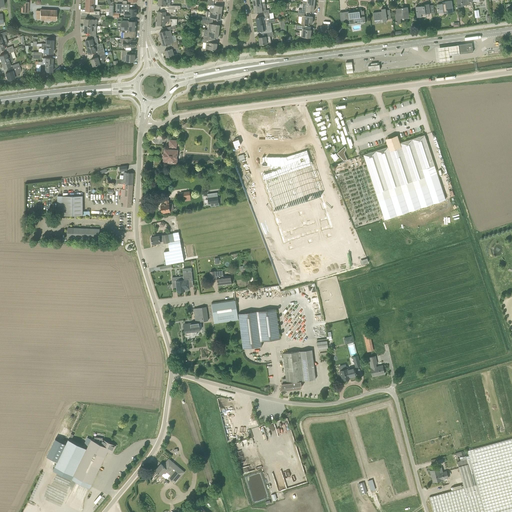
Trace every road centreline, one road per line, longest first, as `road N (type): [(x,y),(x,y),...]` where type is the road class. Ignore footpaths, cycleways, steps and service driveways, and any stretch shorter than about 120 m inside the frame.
road 1 (unclassified): [(144,122),(511,71)]
road 2 (unclassified): [(429,511),(390,391),(311,405),(172,373)]
road 3 (unclassified): [(172,373),(136,233),(144,122)]
road 4 (primary): [(258,65),(511,30)]
road 5 (unclassified): [(107,511),(163,431),(172,373)]
road 6 (primary): [(137,83),(0,99)]
road 7 (primary): [(0,100),(137,92)]
